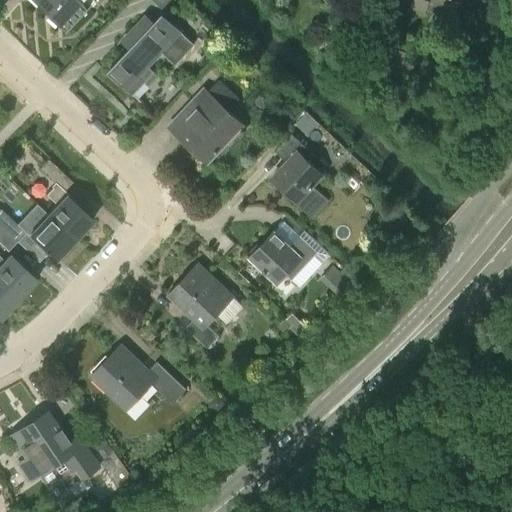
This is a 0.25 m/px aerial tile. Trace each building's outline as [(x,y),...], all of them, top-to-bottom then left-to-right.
[(78,0),(33,0),(66,33),(71,27),(88,9),(78,0)] [(108,72),(127,90),(162,52),(175,64),(194,44),(162,14),(154,23),(145,15),(129,32),(137,40),(108,72)] [(401,65),(405,53),(385,46),(381,59),(401,65)] [(168,127),(206,163),(242,125),(204,89),(168,127)] [(286,162),(271,179),(295,202),(311,216),(326,201),(310,186),(321,175),(307,161),(313,155),(291,134),(275,151),(286,162)] [(45,195),(55,205),(46,215),(73,240),(92,220),(65,195),(67,194),(63,191),(71,182),(47,159),(39,168),(54,183),(45,195)] [(0,227),(15,241),(23,233),(0,211),(0,227)] [(56,259),(73,240),(46,215),(28,233),(56,259)] [(0,243),(7,250),(15,241),(0,227),(0,243)] [(272,231),(249,256),(262,268),(277,282),(286,273),(292,279),(317,252),(298,235),(288,246),(272,231)] [(8,254),(0,262),(0,282),(17,299),(36,280),(8,254)] [(355,275),(358,278),(368,268),(365,265),(358,258),(348,269),(355,275)] [(198,263),(168,294),(194,319),(187,326),(209,347),(220,335),(207,322),(232,296),(198,263)] [(351,282),(342,273),(331,284),(341,293),(351,282)] [(0,317),(17,299),(0,282),(0,317)] [(307,329),(292,313),(284,321),(299,337),(307,329)] [(176,400),(186,389),(157,362),(149,371),(121,344),(91,376),(125,409),(154,379),(176,400)] [(210,405),(217,411),(225,403),(216,395),(210,401),(210,405)] [(45,411),(10,435),(25,458),(17,464),(28,480),(62,458),(71,471),(78,466),(85,476),(98,467),(77,436),(67,443),(45,411)]
